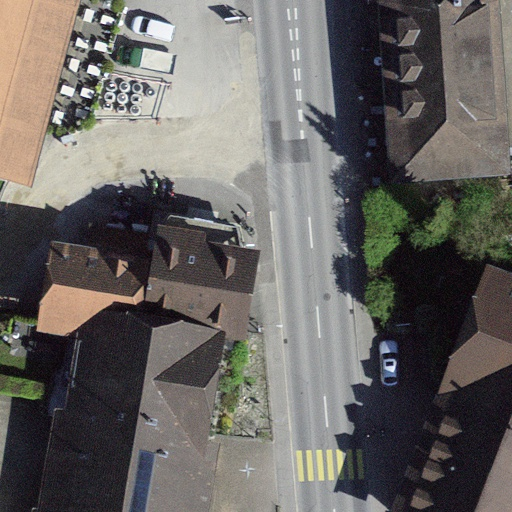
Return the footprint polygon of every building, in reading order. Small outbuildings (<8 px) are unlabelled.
[(0,0),(0,160),(15,165),(57,0),(0,0)] [(389,0),(401,175),(498,167),(486,0),(389,0)] [(234,330),(244,267),(237,237),(161,223),(146,315),(234,330)] [(150,242),(90,230),(85,262),(60,258),(49,323),(101,332),(69,511),(193,511),(198,480),(181,478),(203,349),(133,337),(150,242)] [(511,511),(511,290),(502,286),(415,511),(511,511)]
